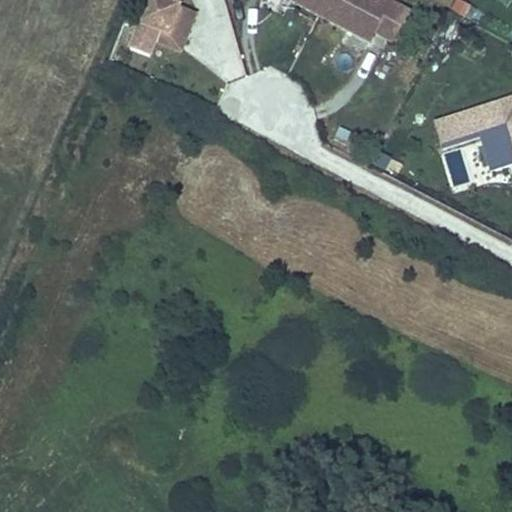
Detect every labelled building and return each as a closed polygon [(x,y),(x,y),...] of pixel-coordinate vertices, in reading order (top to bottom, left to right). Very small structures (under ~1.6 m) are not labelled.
[(168,36),(179,7),(170,4),(171,0),(149,0),(130,51),(149,58),(159,32),(168,36)] [(408,13),(382,0),(291,0),(293,1),(348,30),(370,42),(375,32),(393,42),(408,13)] [(475,10),(457,1),(451,13),(469,22),(475,10)] [(200,15),(179,7),(168,36),(189,44),(200,15)] [(511,100),(435,125),(443,151),(481,139),(492,174),(511,167),(511,100)]
